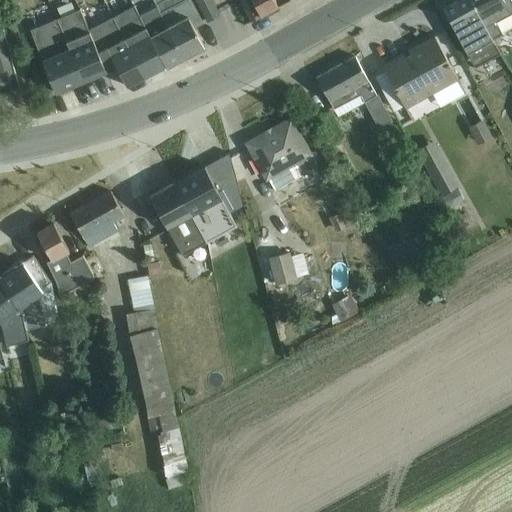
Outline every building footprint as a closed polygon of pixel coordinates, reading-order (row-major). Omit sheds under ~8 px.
[(153,0),(168,26),(184,58),(204,47),(195,29),(204,23),(191,0),(153,0)] [(220,16),(211,0),(194,0),(207,23),(220,16)] [(239,0),(251,22),(278,8),(273,0),(239,0)] [(493,40),(470,0),(459,0),(443,8),(475,69),(501,54),(493,40)] [(511,14),(503,0),(470,0),(493,40),(511,28),(511,14)] [(511,1),(511,0),(503,0),(511,14),(511,1)] [(166,68),(166,67),(150,35),(135,7),(113,18),(144,78),(146,77),(145,75),(149,73),(149,75),(165,67),(166,68)] [(88,31),(80,11),(58,21),(58,22),(84,82),(85,82),(85,80),(88,78),(89,80),(106,72),(88,31)] [(127,87),(144,78),(113,18),(88,31),(106,72),(117,68),(127,87)] [(84,82),(58,22),(32,33),(56,94),(84,82)] [(166,67),(184,58),(168,26),(150,35),(166,67)] [(3,30),(0,30),(0,92),(19,88),(3,30)] [(440,107),(465,93),(434,36),(408,50),(410,54),(384,69),(406,109),(433,94),(440,107)] [(392,121),(378,95),(377,96),(355,57),(317,78),(338,117),(364,103),(378,129),(392,121)] [(329,112),(317,118),(331,142),(343,136),(329,112)] [(293,167),(313,155),(292,119),(246,145),(266,181),(268,180),(274,191),(298,178),(293,167)] [(468,128),(478,146),(492,137),(483,120),(468,128)] [(459,185),(435,141),(416,151),(441,195),(459,185)] [(175,183),(207,242),(236,226),(204,167),(175,183)] [(150,196),(183,256),(207,242),(175,183),(150,196)] [(458,190),(444,198),(449,209),(465,200),(458,190)] [(114,223),(125,217),(111,192),(70,214),(89,248),(118,232),(114,223)] [(335,207),(329,210),(332,217),(328,218),(334,232),(347,227),(341,212),(339,213),(335,207)] [(95,278),(83,255),(70,262),(66,253),(69,251),(54,223),(37,232),(52,259),(47,263),(57,285),(61,296),(95,278)] [(291,256),(290,252),(268,258),(268,260),(266,261),(270,275),(272,274),(275,285),(297,278),(297,277),(308,274),(303,253),(291,256)] [(26,329),(60,321),(51,282),(33,256),(0,278),(0,279),(21,310),(26,329)] [(159,262),(147,264),(149,276),(161,274),(159,262)] [(147,276),(127,280),(133,313),(126,315),(130,335),(158,328),(147,276)] [(294,290),(278,295),(281,306),(313,297),(310,286),(297,290),(296,288),(294,289),(294,290)] [(350,295),(332,305),(336,314),(331,317),(332,326),(360,312),(350,295)] [(158,328),(130,335),(152,437),(158,435),(180,430),(158,328)] [(70,412),(67,398),(50,402),(53,416),(70,412)] [(98,416),(100,431),(121,427),(118,412),(98,416)] [(180,430),(158,435),(163,463),(168,489),(189,483),(187,473),(189,473),(180,430)] [(97,480),(91,451),(82,453),(87,481),(97,480)]
